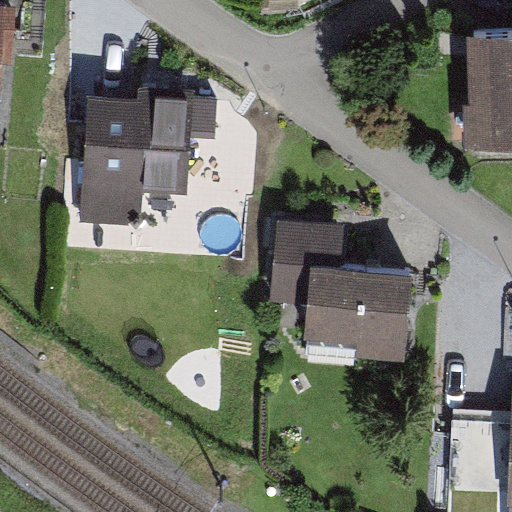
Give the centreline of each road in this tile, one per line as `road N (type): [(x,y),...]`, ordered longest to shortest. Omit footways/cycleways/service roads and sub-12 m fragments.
road 1 (residential): [(265,70),(511,245)]
road 2 (residential): [(407,0),(265,70)]
